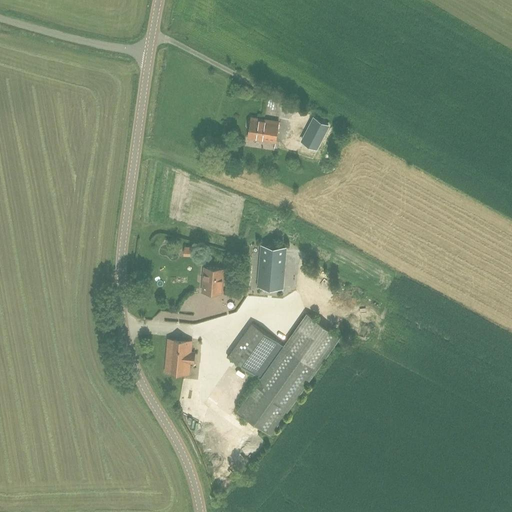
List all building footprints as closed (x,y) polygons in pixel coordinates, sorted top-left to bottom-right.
[(251,118),(251,121),(249,121),(248,123),(247,127),(248,129),(250,129),(248,138),(276,142),(279,122),(251,118)] [(314,118),(302,141),(316,148),(328,125),(314,118)] [(262,245),(258,285),(282,287),(286,247),(262,245)] [(222,293),(224,269),(205,267),(203,291),(222,293)] [(285,346),(263,330),(253,323),(230,355),(262,378),(238,410),(271,434),(341,336),(308,313),(285,346)] [(190,352),(191,342),(183,341),(177,340),(168,340),(166,371),(188,373),(189,362),(193,363),(194,353),(190,352)]
